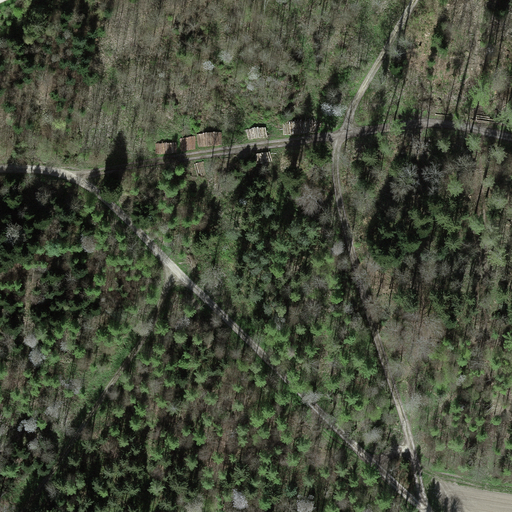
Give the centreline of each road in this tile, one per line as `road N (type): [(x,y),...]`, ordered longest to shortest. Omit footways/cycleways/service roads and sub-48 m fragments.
road 1 (track): [(424,511),(81,170),(0,165)]
road 2 (track): [(425,511),(330,175),(338,133),(421,0)]
road 3 (track): [(81,170),(338,133),(511,152)]
road 4 (track): [(27,511),(152,322),(169,264)]
